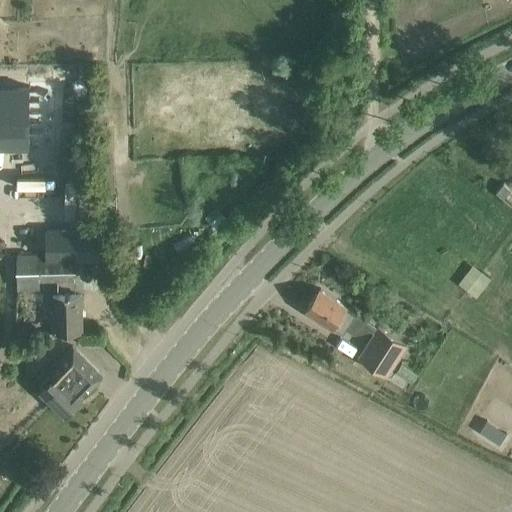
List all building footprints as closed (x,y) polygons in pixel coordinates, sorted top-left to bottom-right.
[(30,86),(0,85),(0,144),(9,144),(9,147),(30,147),(30,86)] [(100,230),(46,230),(46,254),(47,260),(74,259),(100,259),(100,230)] [(46,254),(17,254),(18,289),(38,289),(38,279),(75,279),(74,259),(47,260),(46,254)] [(475,262),(460,281),(478,295),(493,276),(475,262)] [(358,313),(319,288),(305,310),(344,335),(358,313)] [(55,333),(82,332),(81,295),(69,296),(68,294),(65,294),(65,296),(54,296),(55,333)] [(381,322),(362,353),(391,371),(410,340),(381,322)] [(101,374),(74,348),(64,360),(71,367),(62,376),(60,374),(42,392),(64,414),(82,396),(81,395),(101,374)]
